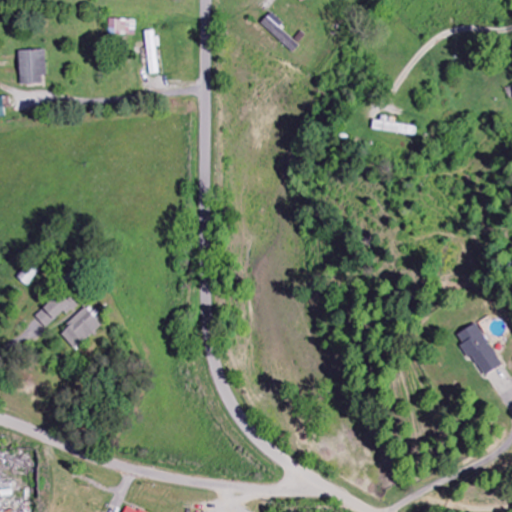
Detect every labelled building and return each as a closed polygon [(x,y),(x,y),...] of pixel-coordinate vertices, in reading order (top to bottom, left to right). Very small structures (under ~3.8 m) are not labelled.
[(300,47),(279,28),(283,24),(272,14),(262,24),(293,54),(300,47)] [(110,36),(138,36),(138,20),(110,20),(110,36)] [(151,76),(162,74),(157,31),(146,32),(151,76)] [(46,51),(20,52),(20,85),(42,85),(42,76),(47,76),(46,51)] [(418,137),(420,128),(397,124),(398,118),(383,116),(382,121),(375,120),(374,129),(418,137)] [(25,285),(38,270),(29,263),(16,278),(25,285)] [(73,304),(65,295),(61,298),(55,292),(30,315),(42,327),(59,310),(62,314),(73,304)] [(96,325),(82,308),(54,330),(68,348),(96,325)] [(458,335),(463,344),(462,345),(484,377),(503,364),(476,323),(458,335)]
